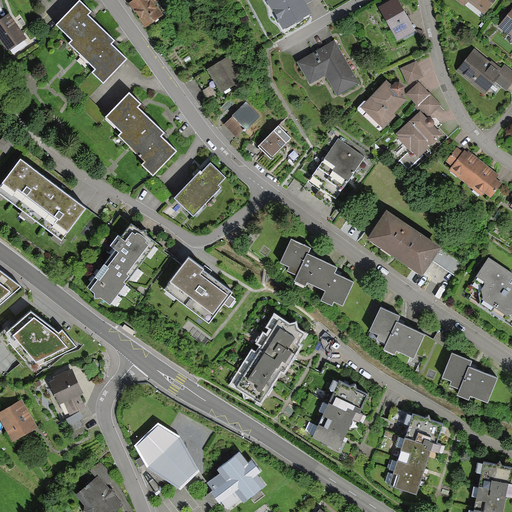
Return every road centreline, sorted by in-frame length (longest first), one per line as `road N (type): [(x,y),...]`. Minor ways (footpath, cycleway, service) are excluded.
road 1 (residential): [(270,187),(215,233),(190,237),(76,169),(0,104)]
road 2 (residential): [(270,187),(511,355)]
road 3 (tertiary): [(141,356),(383,511)]
road 4 (residential): [(112,0),(213,141),(270,187)]
road 5 (residential): [(511,453),(396,386),(317,324)]
road 6 (residential): [(426,0),(465,122),(511,162)]
road 7 (tertiary): [(0,250),(141,356)]
road 8 (residential): [(141,356),(104,410),(143,511)]
